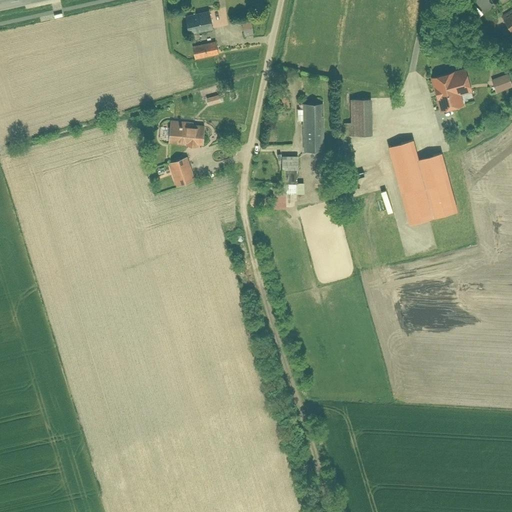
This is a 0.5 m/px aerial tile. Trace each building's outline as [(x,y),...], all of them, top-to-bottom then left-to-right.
[(511,8),(496,19),(509,40),(511,37),(511,8)] [(183,15),(186,35),(209,31),(206,12),(183,15)] [(189,46),(191,59),(216,55),(214,42),(189,46)] [(461,69),(428,78),(438,113),(456,107),(453,95),(467,91),(461,69)] [(273,89),(278,110),(290,107),(285,86),(273,89)] [(205,99),(206,106),(220,103),(218,96),(205,99)] [(348,101),(348,136),(369,136),(369,101),(348,101)] [(300,105),(302,152),(321,152),(319,104),(300,105)] [(168,124),(167,143),(201,145),(202,126),(168,124)] [(380,149),(390,177),(405,171),(395,143),(380,149)] [(412,159),(427,218),(453,212),(438,152),(412,159)] [(183,158),(167,164),(175,186),(191,181),(183,158)] [(280,171),(279,195),(295,195),(296,172),(280,171)]
